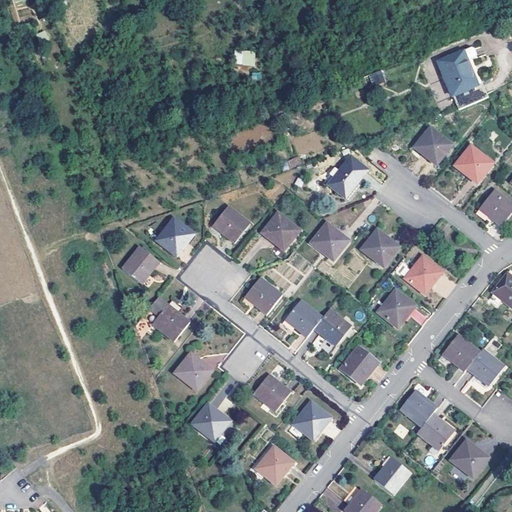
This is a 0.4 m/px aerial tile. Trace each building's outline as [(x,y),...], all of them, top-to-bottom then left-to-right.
[(487,96),(485,92),(486,92),(481,81),(475,83),(466,59),(471,57),(474,56),(475,53),(473,48),(470,47),(438,61),(458,109),(487,96)] [(234,65),(254,66),(255,51),(235,50),(234,65)] [(471,57),(466,59),(475,83),(481,81),(471,57)] [(372,85),(384,82),(381,70),(369,74),(372,85)] [(429,128),(413,148),(435,165),(451,146),(429,128)] [(470,146),(454,166),(462,172),(465,169),(471,174),(469,177),(476,183),(492,164),(470,146)] [(349,157),(327,184),(344,198),(366,171),(349,157)] [(511,213),(511,204),(494,190),(479,210),(501,227),(511,213)] [(228,206),(212,226),(221,233),(234,243),(250,223),(228,206)] [(262,233),(284,250),(299,231),(277,213),(262,233)] [(156,241),(176,256),(182,248),(180,247),(182,244),(184,241),(186,242),(193,234),(174,218),(156,241)] [(311,243),(333,260),(348,241),(339,234),(326,224),(311,243)] [(377,229),(361,250),(383,266),(398,247),(388,239),(377,229)] [(139,246),(121,268),(141,283),(158,262),(139,246)] [(404,277),(424,293),(430,285),(428,282),(433,276),(435,279),(441,271),(422,255),(404,277)] [(511,277),(507,273),(492,292),(511,308),(511,277)] [(259,278),(243,298),(265,315),(281,296),(259,278)] [(378,312),(397,328),(415,306),(395,290),(378,312)] [(157,316),(150,324),(172,341),(188,322),(167,304),(157,296),(147,308),(157,316)] [(284,321),(306,338),(313,329),(322,318),(300,301),(284,321)] [(322,318),(313,329),(335,346),(351,326),(330,309),(322,318)] [(328,354),(334,347),(318,335),(313,342),(328,354)] [(466,369),(479,352),(458,335),(442,354),(464,372),(466,369)] [(369,369),(371,371),(377,363),(358,348),(340,370),(360,386),(366,378),(364,375),(369,369)] [(479,352),(466,369),(488,387),(504,367),(482,350),(479,352)] [(174,373),(195,389),(211,369),(203,364),(202,366),(195,361),(197,359),(189,352),(174,373)] [(268,374),(252,394),(274,411),(290,392),(278,382),(268,374)] [(215,407),(231,392),(226,387),(210,402),(215,407)] [(416,433),(417,433),(438,450),(453,431),(432,414),(432,413),(436,407),(415,390),(399,410),(420,427),(416,433)] [(293,424),(313,439),(321,429),(330,417),(311,402),(293,424)] [(207,404),(191,424),(213,441),(228,421),(207,404)] [(450,460),(472,477),(487,458),(479,452),(478,454),(472,449),(473,447),(465,441),(450,460)] [(255,469),(275,484),(281,476),(278,474),(283,468),(286,470),(293,462),(273,446),(255,469)] [(410,473),(390,458),(373,480),(393,496),(410,473)] [(349,505),(343,511),(374,511),(380,505),(361,490),(360,491),(354,487),(343,501),(349,505)]
